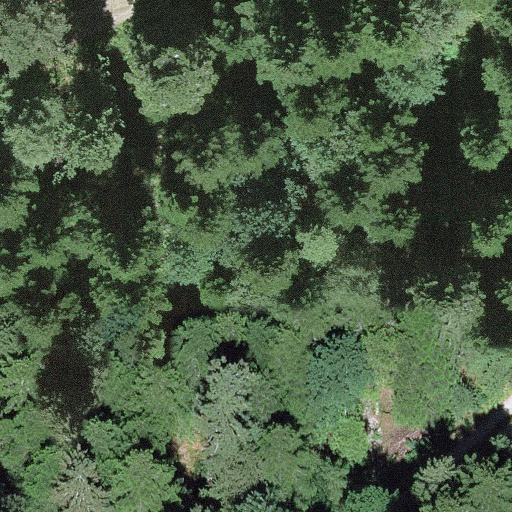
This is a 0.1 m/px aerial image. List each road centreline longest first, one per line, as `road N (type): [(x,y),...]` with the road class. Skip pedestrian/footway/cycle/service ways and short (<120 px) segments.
road 1 (track): [(390,511),(511,406)]
road 2 (track): [(135,0),(0,59)]
